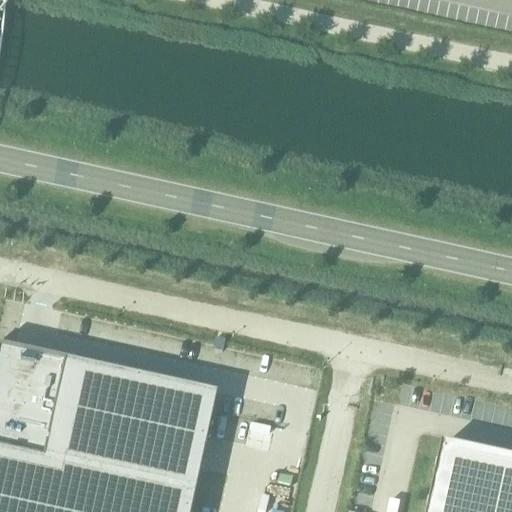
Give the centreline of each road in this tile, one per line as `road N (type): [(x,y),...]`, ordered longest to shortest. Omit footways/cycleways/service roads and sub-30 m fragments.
road 1 (primary): [(511,272),(0,159)]
road 2 (unclassified): [(0,270),(352,348)]
road 3 (unclassified): [(221,0),(511,63)]
road 4 (unclassified): [(316,511),(352,348)]
road 5 (unclassified): [(352,348),(511,382)]
